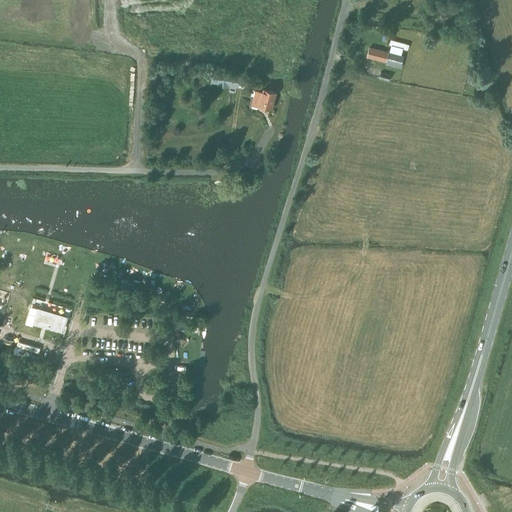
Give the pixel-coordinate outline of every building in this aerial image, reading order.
[(395,0),(381,0),(381,4),(389,6),(389,8),(388,8),(386,14),(393,16),(395,7),(394,7),(395,0)] [(442,13),(443,21),(457,18),(456,11),(442,13)] [(407,50),(409,44),(391,39),(389,45),(407,50)] [(384,60),(387,52),(369,47),(367,57),(377,59),(384,60)] [(400,66),(403,56),(389,52),(386,62),(400,66)] [(239,78),(212,72),(210,82),(218,84),(218,85),(228,88),(228,86),(237,88),(239,78)] [(379,79),(389,82),(391,75),(381,72),(379,79)] [(271,109),(276,93),(263,89),(262,92),(256,91),(253,101),(259,103),(259,105),(271,109)] [(38,308),(34,322),(61,330),(65,316),(38,308)]
